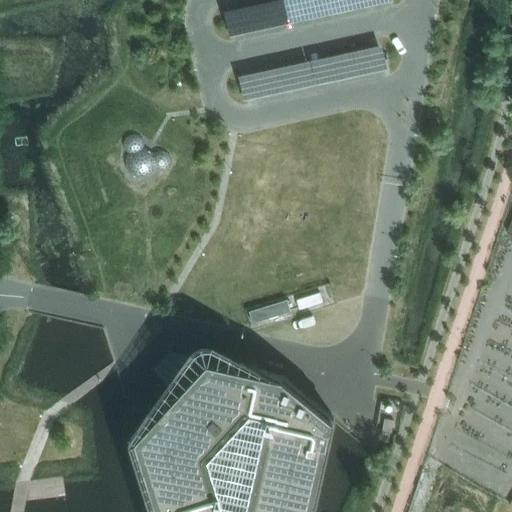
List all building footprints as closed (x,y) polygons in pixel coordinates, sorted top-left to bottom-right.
[(260,0),(225,8),(230,34),(385,0),(260,0)] [(383,40),(239,72),(244,98),(388,66),(383,40)] [(170,156),(170,155),(168,153),(167,152),(165,151),(164,151),(162,150),(160,150),(158,151),(157,151),(155,152),(154,153),(151,151),(150,152),(148,151),(146,150),(147,148),(143,147),(144,145),(144,143),(143,142),(142,140),(141,138),(140,137),(139,136),(137,135),(135,134),(134,134),(132,134),(130,135),(129,135),(127,136),(126,137),(125,139),(124,140),(123,142),(123,143),(123,145),(123,147),(124,148),(125,150),(126,151),(127,152),(128,153),(127,156),(125,158),(125,161),(125,164),(125,166),(126,169),(127,172),(129,174),(131,176),(132,174),(136,177),(135,178),(137,179),(140,179),(143,179),(146,179),(148,178),(151,176),(153,174),(155,172),(156,170),(158,170),(159,171),(161,171),(163,171),(164,170),(166,170),(167,169),(169,168),(170,166),(170,165),(171,163),(171,161),(171,160),(171,158),(170,156)] [(287,299),(249,311),(252,323),(290,311),(287,299)] [(136,437),(135,438),(157,509),(158,511),(312,511),(325,458),(332,422),(333,419),(333,418),(282,376),(227,364),(207,359),(206,361),(201,366),(189,379),(177,393),(159,411),(138,435),(136,437)] [(384,418),(382,427),(381,431),(391,433),(392,429),(394,420),(384,418)]
